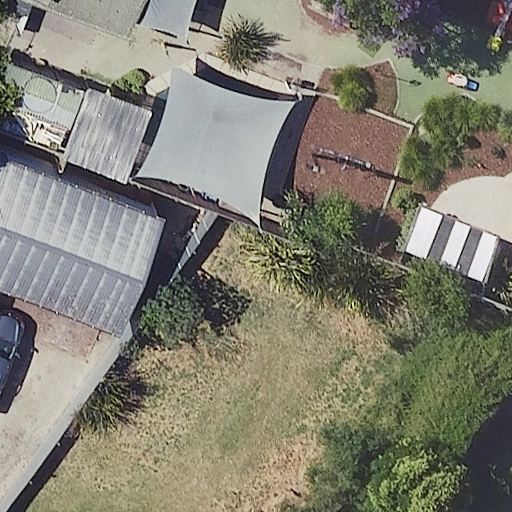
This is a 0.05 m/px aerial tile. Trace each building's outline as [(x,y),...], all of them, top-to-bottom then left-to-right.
[(75,0),(167,34),(179,0),(75,0)] [(79,77),(1,49),(0,51),(0,117),(56,139),(79,77)] [(276,89),(170,51),(135,149),(241,187),(276,89)] [(423,139),(314,100),(282,189),(391,228),(423,139)] [(0,267),(104,307),(147,192),(0,137),(0,267)]
